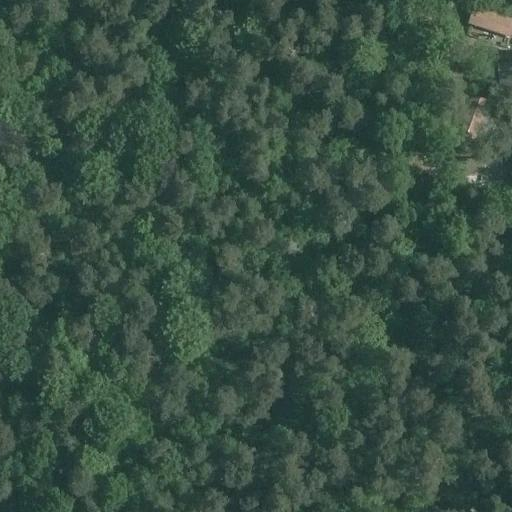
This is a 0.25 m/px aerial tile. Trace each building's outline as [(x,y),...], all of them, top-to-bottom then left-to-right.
[(504,59),(509,30),(468,23),(465,40),(483,43),(481,55),(504,59)] [(511,64),(499,65),(500,95),(511,94),(511,64)] [(479,84),(475,95),(484,98),(488,87),(479,84)] [(475,143),(477,137),(490,141),(495,127),(488,125),(492,112),(487,110),(490,102),(472,96),(458,137),(475,143)] [(502,161),(462,162),(462,191),(493,191),(493,184),(503,184),(502,161)]
